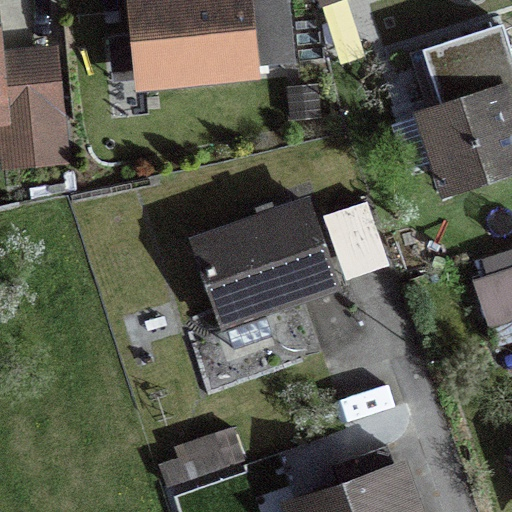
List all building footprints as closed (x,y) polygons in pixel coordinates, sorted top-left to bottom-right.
[(278,0),(130,0),(136,70),(284,57),(278,0)] [(0,101),(6,101),(12,160),(58,156),(48,58),(0,62),(0,101)] [(511,132),(496,86),(420,113),(444,181),(511,157),(511,132)] [(223,318),(333,278),(314,227),(305,202),(195,241),(223,318)] [(361,210),(314,227),(333,278),(380,262),(361,210)] [(511,268),(474,281),(488,325),(511,317),(511,268)] [(297,511),(406,511),(390,464),(293,498),(297,511)]
